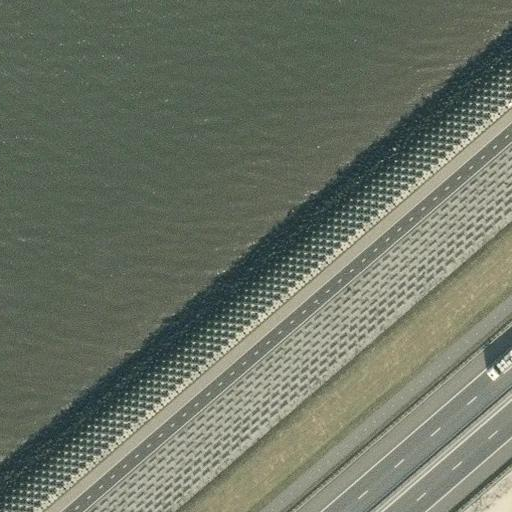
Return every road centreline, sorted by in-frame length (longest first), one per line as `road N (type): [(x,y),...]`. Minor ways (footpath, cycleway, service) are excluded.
road 1 (motorway): [(511,362),(339,511)]
road 2 (motorway): [(399,511),(511,414)]
